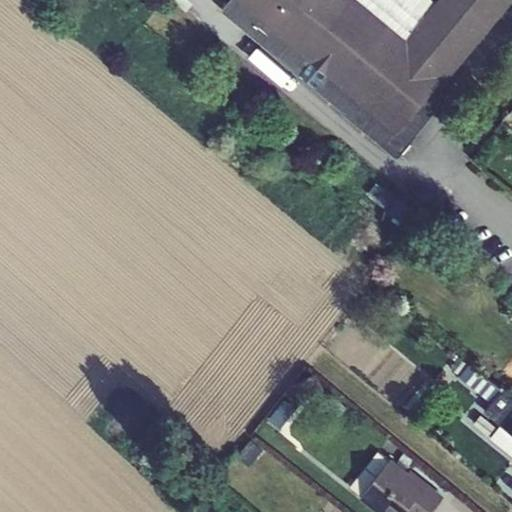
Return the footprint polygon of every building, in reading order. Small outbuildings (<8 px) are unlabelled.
[(237,0),(231,0),(223,10),(398,157),(398,132),(237,0)] [(237,0),(398,132),(511,1),(511,0),(438,0),(437,1),(407,37),(362,0),(237,0)] [(362,0),(407,37),(437,1),(436,0),(362,0)] [(390,210),(395,215),(391,220),(406,231),(408,228),(413,232),(424,218),(399,199),(390,210)] [(511,396),(503,389),(474,367),(464,380),(493,402),(486,412),(502,424),(491,438),(511,455),(511,396)] [(261,434),(291,457),(297,448),(268,425),(261,434)] [(247,456),(259,472),(272,463),(260,446),(247,456)] [(378,451),(351,486),(362,494),(390,460),(378,451)] [(362,494),(360,497),(377,511),(405,511),(408,509),(411,511),(431,511),(445,495),(411,468),(409,470),(392,457),(390,460),(362,494)]
